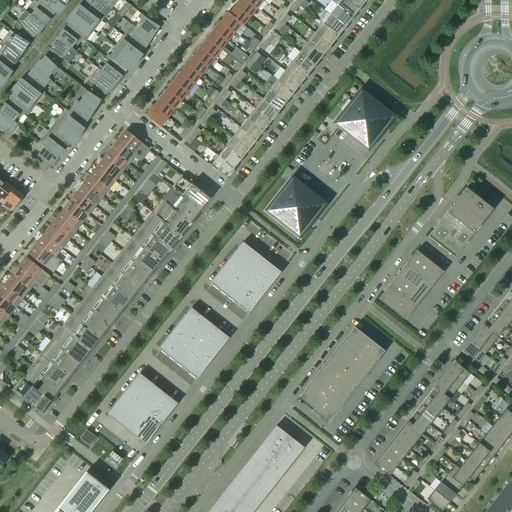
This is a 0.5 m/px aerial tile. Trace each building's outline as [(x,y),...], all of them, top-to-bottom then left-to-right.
[(53,16),(33,0),(25,11),(44,27),(46,25),(51,20),(50,19),(53,16)] [(63,6),(55,0),(38,0),(39,0),(38,0),(33,0),(53,16),(56,12),(57,13),(63,6)] [(111,9),(99,0),(85,0),(85,1),(86,1),(83,4),(103,20),(100,17),(105,10),(109,13),(111,9)] [(99,0),(111,9),(118,0),(99,0)] [(257,9),(245,0),(240,0),(236,6),(250,17),(257,9)] [(264,0),(263,0),(245,0),(257,9),(264,0)] [(349,0),(331,0),(331,1),(353,17),(360,8),(349,0)] [(349,0),(360,8),(366,0),(349,0)] [(331,1),(324,10),(325,11),(345,27),(353,17),(331,1)] [(294,13),(299,6),(295,3),(290,10),(294,13)] [(103,20),(83,4),(80,8),(79,7),(73,14),(94,31),(103,20)] [(281,14),(286,8),(282,5),(277,11),(281,14)] [(236,6),(229,14),(242,24),(244,26),(250,17),(236,6)] [(44,27),(25,11),(16,23),(19,25),(21,27),(33,38),(38,33),(39,34),(44,27)] [(276,20),(281,14),(277,11),(273,17),(276,20)] [(325,11),(318,21),(322,24),(338,36),(345,27),(325,11)] [(242,24),(229,14),(227,12),(220,21),(235,33),(242,24)] [(160,27),(155,24),(146,18),(144,16),(140,13),(137,17),(141,20),(135,27),(132,24),(131,25),(151,40),(156,33),(160,27)] [(94,31),(73,14),(68,22),(69,23),(66,26),(86,42),(94,31)] [(284,25),(290,18),(286,15),(281,22),(284,25)] [(235,33),(220,21),(214,30),(228,41),(235,33)] [(268,31),(273,25),(269,22),(264,28),(268,31)] [(279,32),(284,25),(281,22),(275,29),(279,32)] [(330,46),(338,36),(322,24),(315,33),(313,32),(330,46)] [(151,40),(131,25),(123,36),(142,51),(145,48),(146,48),(150,42),(151,40)] [(86,42),(66,26),(63,30),(63,29),(58,36),(57,37),(74,50),(77,52),(79,50),(76,47),(82,40),(85,42),(86,42)] [(263,37),(268,31),(264,28),(259,34),(263,37)] [(29,44),(24,40),(15,35),(13,33),(10,30),(1,42),(20,57),(26,50),(25,49),(29,44)] [(228,41),(214,30),(207,38),(221,50),(237,62),(241,65),(248,57),(236,47),(231,53),(223,47),(228,41)] [(330,46),(313,32),(305,41),(323,55),(324,54),(326,55),(329,50),(328,49),(330,46)] [(269,44),(275,37),(271,34),(266,41),(269,44)] [(142,51),(123,36),(114,47),(136,63),(141,56),(140,55),(142,51)] [(74,50),(57,37),(52,44),(53,45),(49,50),(63,59),(65,61),(64,61),(68,64),(71,60),(68,58),(74,50)] [(221,50),(207,38),(200,47),(215,58),(221,50)] [(254,48),(259,42),(256,39),(251,45),(254,48)] [(264,51),(269,44),(266,41),(260,48),(264,51)] [(323,55),(305,41),(305,42),(307,43),(300,52),(315,65),(323,55)] [(20,57),(1,42),(0,42),(0,45),(2,47),(0,49),(0,58),(12,68),(15,64),(15,65),(19,59),(20,57)] [(250,54),(254,48),(251,45),(246,51),(250,54)] [(136,63),(114,47),(117,50),(111,57),(108,54),(106,57),(125,73),(128,69),(129,70),(136,63)] [(215,58),(200,47),(193,55),(208,67),(215,58)] [(255,63),(260,55),(257,52),(251,60),(255,63)] [(315,65),(300,52),(292,62),(308,74),(315,65)] [(208,67),(193,55),(187,64),(201,75),(208,67)] [(57,67),(49,60),(45,56),(40,61),(39,60),(33,67),(53,83),(53,82),(50,80),(56,72),(59,75),(62,71),(59,69),(58,69),(57,67)] [(125,73),(106,57),(109,60),(103,67),(100,65),(97,68),(117,84),(118,82),(123,77),(122,76),(125,73)] [(12,68),(0,58),(0,76),(5,80),(10,72),(9,71),(12,68)] [(249,70),(255,63),(251,60),(245,67),(249,70)] [(236,71),(241,65),(237,62),(232,68),(236,71)] [(308,74),(292,62),(285,71),(300,83),(308,74)] [(195,84),(201,75),(187,64),(180,72),(195,84)] [(53,83),(33,67),(32,69),(27,74),(28,75),(25,78),(45,94),(45,93),(42,90),(48,83),(51,85),(53,83)] [(117,84),(97,68),(88,80),(92,82),(94,84),(106,95),(110,90),(111,91),(117,84)] [(240,81),(245,74),(242,71),(236,78),(240,81)] [(300,83),(285,71),(277,80),(293,93),(300,83)] [(195,84),(180,72),(173,81),(188,92),(195,84)] [(228,82),(232,76),(229,73),(224,79),(228,82)] [(45,94),(25,78),(22,82),(21,81),(15,87),(36,105),(45,94)] [(234,88),(240,81),(236,78),(230,86),(234,88)] [(223,88),(228,82),(224,79),(219,85),(223,88)] [(293,93),(277,80),(270,90),(286,102),(293,93)] [(188,92),(173,81),(167,89),(181,101),(188,92)] [(36,105),(15,87),(15,88),(9,96),(11,96),(8,100),(24,113),(25,112),(28,115),(36,105)] [(101,101),(96,97),(87,91),(87,92),(86,90),(82,87),(73,99),(93,114),(98,107),(98,106),(101,101)] [(181,101),(167,89),(160,98),(175,109),(181,101)] [(214,99),(219,93),(215,90),(210,96),(214,99)] [(225,100),(230,93),(227,90),(221,97),(225,100)] [(278,112),(286,102),(270,90),(263,99),(261,97),(260,98),(278,112)] [(361,91),(336,124),(368,149),(393,117),(361,91)] [(209,105),(214,99),(210,96),(206,102),(209,105)] [(219,107),(225,100),(221,97),(215,104),(219,107)] [(175,109),(160,98),(153,106),(168,118),(175,109)] [(278,112),(260,98),(253,107),(271,121),(272,120),(274,121),(277,116),(275,115),(278,112)] [(93,114),(73,99),(70,102),(74,104),(68,112),(65,109),(64,109),(84,125),(87,121),(87,122),(92,115),(93,114)] [(24,113),(8,100),(5,103),(0,109),(0,111),(19,126),(22,122),(19,120),(24,113)] [(168,118),(153,106),(146,115),(161,127),(168,118)] [(201,116),(206,110),(202,107),(197,113),(201,116)] [(271,121),(253,107),(255,109),(248,118),(263,131),(271,121)] [(84,125),(64,109),(56,120),(77,137),(83,129),(81,129),(84,125)] [(210,119),(216,112),(212,109),(206,116),(210,119)] [(19,126),(0,111),(0,130),(5,134),(7,135),(6,135),(10,138),(19,126)] [(196,122),(201,116),(197,113),(192,119),(196,122)] [(204,126),(210,119),(206,116),(201,123),(204,126)] [(263,131),(248,118),(240,128),(256,140),(263,131)] [(77,137),(56,120),(47,131),(67,147),(67,146),(70,143),(71,144),(77,137)] [(187,133),(192,127),(188,124),(184,130),(187,133)] [(195,138),(201,131),(197,128),(191,135),(195,138)] [(256,140),(240,128),(233,137),(249,149),(256,140)] [(183,139),(187,133),(184,130),(179,136),(183,139)] [(67,147),(47,131),(39,142),(58,158),(60,156),(65,150),(64,150),(67,147)] [(149,150),(125,131),(117,141),(141,160),(149,150)] [(190,145),(195,138),(191,135),(186,142),(190,145)] [(249,149),(233,137),(225,146),(241,159),(249,149)] [(141,160),(117,141),(110,150),(128,164),(134,156),(140,160),(141,160)] [(53,165),(58,158),(39,142),(30,153),(33,156),(34,156),(36,157),(35,157),(47,169),(52,164),(53,165)] [(241,159),(225,146),(218,155),(216,154),(234,168),(241,159)] [(128,164),(110,150),(104,158),(121,172),(128,164)] [(234,168),(216,154),(208,164),(226,178),(227,176),(229,177),(233,173),(231,172),(234,168)] [(151,169),(160,159),(156,156),(148,167),(151,169)] [(121,172),(104,158),(97,167),(115,181),(121,172)] [(157,175),(166,164),(163,161),(154,173),(157,175)] [(115,181),(97,167),(90,175),(108,189),(115,181)] [(145,177),(151,169),(148,167),(142,175),(145,177)] [(108,189),(90,175),(84,184),(101,198),(108,189)] [(138,186),(145,177),(142,175),(135,183),(138,186)] [(210,198),(181,176),(172,187),(201,210),(210,198)] [(292,179),(267,211),(299,236),(324,204),(292,179)] [(155,186),(148,180),(144,186),(150,191),(155,186)] [(0,207),(13,190),(5,183),(0,189),(0,207)] [(132,194),(138,186),(135,183),(129,192),(132,194)] [(101,198),(84,184),(77,192),(95,206),(101,198)] [(146,196),(150,191),(144,186),(140,191),(146,196)] [(201,210),(172,187),(162,200),(191,223),(201,210)] [(447,212),(428,236),(454,258),(474,233),(493,209),(466,188),(447,212)] [(9,214),(18,202),(20,203),(22,199),(21,198),(22,197),(13,190),(0,207),(9,214)] [(95,206),(77,192),(70,201),(88,215),(95,206)] [(125,202),(132,194),(129,192),(122,200),(125,202)] [(118,211),(125,203),(125,202),(122,200),(115,209),(118,211)] [(191,223),(162,200),(152,213),(181,235),(191,223)] [(88,215),(70,201),(63,209),(81,223),(88,215)] [(134,211),(128,206),(124,211),(130,216),(134,211)] [(81,223),(63,209),(57,218),(74,232),(81,223)] [(112,220),(118,211),(115,209),(108,217),(112,220)] [(130,216),(124,211),(120,216),(126,222),(130,216)] [(181,235),(152,213),(142,226),(171,248),(181,235)] [(105,228),(112,220),(108,217),(102,226),(105,228)] [(74,232),(57,218),(50,226),(68,240),(74,232)] [(68,240),(50,226),(43,235),(61,249),(68,240)] [(98,237),(105,228),(102,226),(95,234),(98,237)] [(171,248),(142,226),(132,238),(161,261),(171,248)] [(114,237),(108,231),(104,237),(110,242),(114,237)] [(91,245),(98,237),(95,234),(88,243),(91,245)] [(61,249),(43,235),(37,243),(60,262),(61,261),(55,257),(61,249)] [(106,247),(110,242),(104,237),(100,242),(106,247)] [(161,261),(132,238),(122,251),(151,274),(161,261)] [(281,272),(243,242),(210,284),(248,313),(281,272)] [(60,262),(37,243),(29,253),(53,272),(60,262)] [(85,254),(91,245),(88,243),(82,251),(85,254)] [(417,250),(378,299),(405,320),(443,272),(417,250)] [(78,262),(85,254),(82,251),(75,260),(78,262)] [(151,274),(122,251),(112,264),(140,286),(151,274)] [(90,267),(94,262),(88,257),(83,262),(90,267)] [(49,277),(25,258),(18,268),(41,286),(49,277)] [(71,271),(78,262),(75,260),(68,268),(71,271)] [(86,273),(90,267),(83,262),(79,267),(86,273)] [(140,286),(112,264),(102,277),(130,299),(140,286)] [(41,286),(18,268),(11,276),(28,290),(35,282),(41,287),(41,286)] [(64,280),(71,271),(68,268),(60,278),(64,280)] [(28,290),(11,276),(4,285),(22,299),(28,290)] [(130,299),(102,277),(92,289),(120,312),(130,299)] [(74,288),(68,282),(63,288),(70,293),(74,288)] [(52,295),(60,285),(57,283),(49,293),(52,295)] [(22,299),(4,285),(0,290),(0,295),(15,307),(22,299)] [(120,312),(92,289),(82,302),(110,325),(120,312)] [(511,293),(509,291),(503,300),(511,307),(511,293)] [(45,304),(52,295),(49,293),(42,301),(45,304)] [(15,307),(0,295),(0,309),(8,316),(15,307)] [(60,306),(64,301),(57,295),(53,300),(60,306)] [(56,311),(60,306),(53,300),(49,306),(56,311)] [(511,319),(511,307),(503,300),(496,308),(511,321),(511,319)] [(39,312),(45,304),(42,301),(35,310),(39,312)] [(110,325),(82,302),(72,315),(100,337),(110,325)] [(229,337),(191,308),(158,349),(196,379),(229,337)] [(511,321),(496,308),(489,317),(505,329),(511,321)] [(8,316),(0,309),(0,323),(1,324),(8,316)] [(32,321),(39,312),(35,310),(29,318),(32,321)] [(100,337),(72,315),(62,328),(90,350),(100,337)] [(505,329),(489,317),(483,325),(498,338),(505,329)] [(25,329),(32,321),(29,318),(22,327),(25,329)] [(44,326),(37,321),(33,326),(40,331),(44,326)] [(498,338),(483,325),(476,334),(491,346),(498,338)] [(40,331),(33,326),(29,331),(36,336),(40,331)] [(18,338),(25,329),(22,327),(15,335),(18,338)] [(354,327),(299,397),(329,421),(385,351),(354,327)] [(90,350),(62,328),(52,341),(80,363),(90,350)] [(491,346),(476,334),(469,342),(485,354),(491,346)] [(12,346),(18,338),(15,335),(8,344),(12,346)] [(80,363),(52,341),(41,353),(70,376),(80,363)] [(485,354),(469,342),(462,351),(474,360),(478,363),(485,354)] [(5,355),(12,346),(8,344),(2,352),(5,355)] [(24,352),(17,346),(13,351),(20,357),(24,352)] [(20,357),(13,351),(9,357),(16,362),(20,357)] [(70,376),(41,353),(31,366),(60,389),(70,376)] [(501,367),(506,360),(502,357),(497,364),(501,367)] [(470,373),(466,370),(466,371),(454,361),(447,370),(463,383),(470,373)] [(495,373),(501,367),(497,364),(492,371),(495,373)] [(505,374),(510,368),(507,365),(502,372),(505,374)] [(60,389),(31,366),(21,379),(50,401),(60,389)] [(463,383),(447,370),(440,379),(456,391),(463,383)] [(177,403),(139,373),(107,415),(145,445),(177,403)] [(50,401),(21,379),(12,390),(41,413),(50,401)] [(456,391),(440,379),(434,387),(449,400),(456,391)] [(479,395),(484,388),(480,385),(475,392),(479,395)] [(449,400),(434,387),(427,396),(442,408),(449,400)] [(473,401),(479,395),(475,392),(470,399),(473,401)] [(482,404),(487,398),(483,395),(478,401),(482,404)] [(442,408),(427,396),(420,404),(436,416),(442,408)] [(477,411),(482,404),(478,401),(473,408),(477,411)] [(465,412),(470,405),(467,402),(462,409),(465,412)] [(436,416),(420,404),(414,413),(429,425),(436,416)] [(460,418),(465,412),(462,409),(456,415),(460,418)] [(511,413),(506,409),(498,418),(511,428),(511,413)] [(468,421),(473,415),(470,412),(465,418),(468,421)] [(429,425),(414,413),(407,421),(422,433),(429,425)] [(463,428),(468,421),(465,418),(459,425),(463,428)] [(511,432),(511,428),(498,418),(492,426),(507,438),(511,432)] [(457,422),(453,419),(448,426),(452,429),(457,422)] [(422,433),(407,421),(400,430),(416,442),(422,433)] [(285,433),(276,426),(260,446),(269,453),(285,433)] [(447,435),(452,429),(448,426),(443,432),(447,435)] [(507,438),(492,426),(485,435),(500,447),(507,438)] [(460,432),(456,429),(451,435),(455,438),(460,432)] [(416,442),(400,430),(393,438),(409,450),(416,442)] [(83,434),(79,439),(89,448),(94,442),(93,442),(96,439),(86,431),(83,434)] [(295,440),(285,433),(269,453),(279,461),(295,440)] [(450,445),(455,438),(451,435),(446,442),(450,445)] [(500,447),(485,435),(478,443),(494,455),(500,447)] [(438,446),(444,439),(440,436),(435,443),(438,446)] [(409,450),(393,438),(387,447),(402,459),(409,450)] [(295,440),(279,461),(288,468),(304,448),(295,440)] [(433,452),(438,446),(435,443),(430,449),(433,452)] [(494,455),(478,443),(472,451),(487,464),(494,455)] [(269,453),(260,446),(253,455),(281,477),(288,468),(279,461),(269,453)] [(441,455),(447,449),(443,446),(438,452),(441,455)] [(402,459),(387,447),(380,455),(396,467),(402,459)] [(1,467),(9,456),(4,452),(3,453),(0,450),(0,472),(3,468),(1,467)] [(123,459),(112,450),(104,461),(115,469),(123,459)] [(487,464),(472,451),(465,460),(480,472),(487,464)] [(436,462),(441,455),(438,452),(433,459),(436,462)] [(425,463),(430,456),(426,453),(421,460),(425,463)] [(281,477),(253,455),(245,465),(273,487),(281,477)] [(396,467),(380,455),(373,464),(389,476),(396,467)] [(420,469),(425,463),(421,460),(416,467),(420,469)] [(480,472),(465,460),(459,468),(454,464),(454,465),(469,477),(469,478),(473,481),(480,472)] [(428,472),(433,466),(430,463),(424,469),(428,472)] [(273,487),(245,465),(238,474),(266,496),(273,487)] [(469,478),(469,477),(454,465),(447,473),(463,486),(469,478)] [(423,479),(428,472),(424,469),(419,476),(423,479)] [(411,480),(417,473),(413,470),(408,477),(411,480)] [(86,473),(55,511),(89,511),(107,490),(86,473)] [(456,494),(463,486),(447,473),(440,482),(456,494)] [(266,496),(238,474),(230,484),(258,506),(266,496)] [(406,486),(411,480),(408,477),(403,484),(406,486)] [(511,511),(511,479),(486,511),(511,511)] [(415,489),(420,483),(416,480),(411,487),(415,489)] [(449,503),(456,494),(440,482),(434,490),(449,503)] [(253,511),(258,506),(230,484),(223,493),(247,511),(253,511)] [(370,500),(356,488),(355,488),(347,497),(363,509),(370,500)] [(442,511),(449,503),(434,490),(427,499),(442,511)] [(247,511),(223,493),(216,502),(225,510),(227,511),(247,511)] [(360,511),(363,509),(347,497),(341,505),(349,511),(360,511)] [(216,502),(207,511),(222,511),(225,510),(216,502)]
